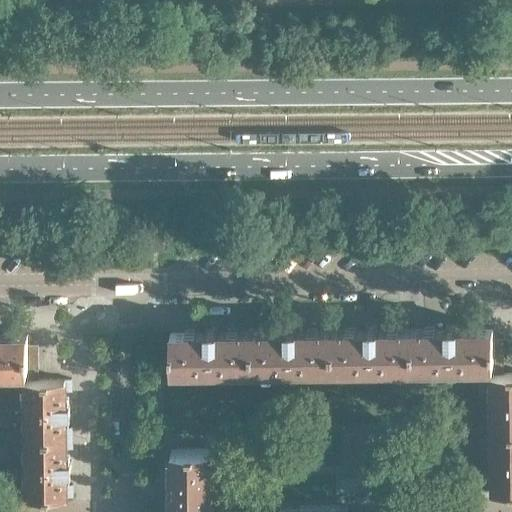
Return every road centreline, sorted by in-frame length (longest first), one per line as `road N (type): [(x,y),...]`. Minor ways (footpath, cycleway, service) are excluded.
road 1 (secondary): [(511,90),(0,95)]
road 2 (secondary): [(0,169),(511,170)]
road 3 (secondary): [(128,283),(511,280)]
road 4 (residential): [(136,511),(128,283)]
road 5 (secondary): [(0,285),(128,283)]
